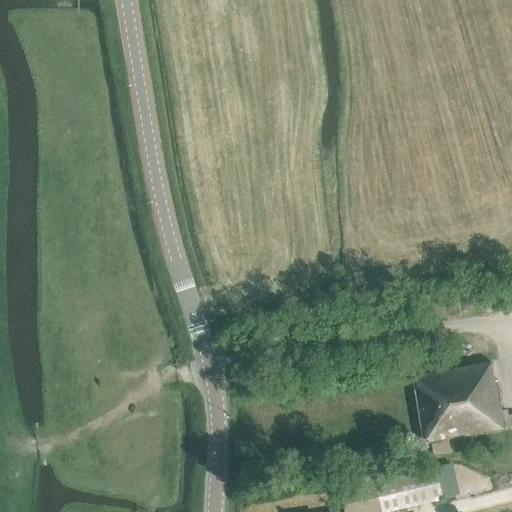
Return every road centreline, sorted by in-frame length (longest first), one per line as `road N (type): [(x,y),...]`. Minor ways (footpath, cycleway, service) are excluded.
road 1 (tertiary): [(214,511),(211,370),(156,183),(125,0)]
road 2 (track): [(23,447),(209,363)]
